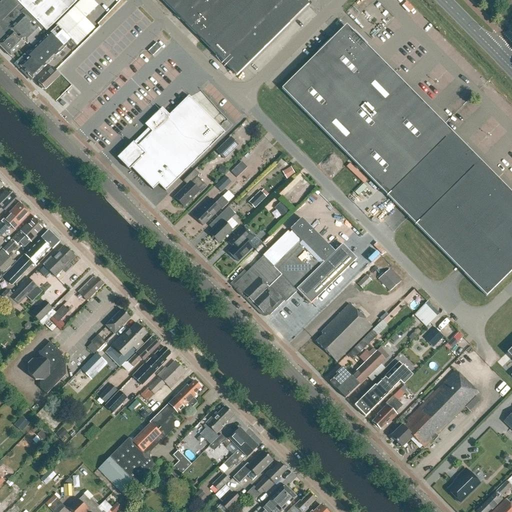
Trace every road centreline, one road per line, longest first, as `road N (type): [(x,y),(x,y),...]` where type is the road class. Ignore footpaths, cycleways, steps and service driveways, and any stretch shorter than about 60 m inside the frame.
road 1 (tertiary): [(427,511),(0,79)]
road 2 (residential): [(340,511),(0,171)]
road 3 (residential): [(468,327),(242,100)]
road 4 (residential): [(242,100),(139,0)]
road 5 (residential): [(242,100),(337,0)]
